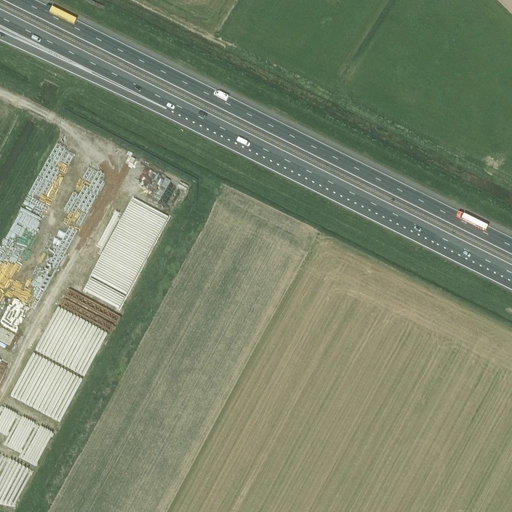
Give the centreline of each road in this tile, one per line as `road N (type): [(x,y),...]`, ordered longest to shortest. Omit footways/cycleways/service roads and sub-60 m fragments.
road 1 (motorway): [(511,246),(17,0)]
road 2 (motorway): [(0,201),(162,193),(282,212),(511,305)]
road 3 (motorway): [(173,104),(511,274)]
road 4 (motorway): [(0,18),(173,104)]
road 5 (motorway): [(0,35),(114,88),(173,104)]
road 6 (motorway): [(511,94),(436,33),(377,0)]
